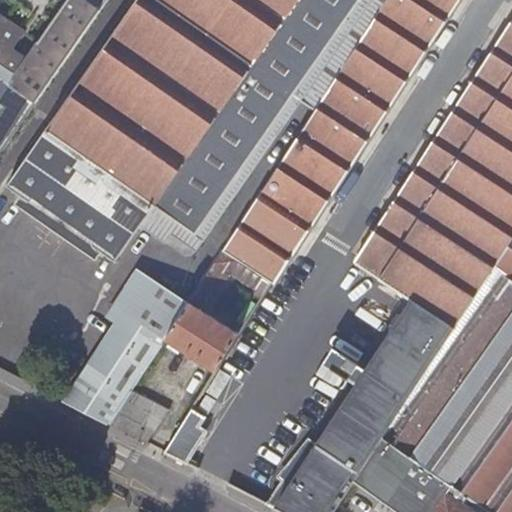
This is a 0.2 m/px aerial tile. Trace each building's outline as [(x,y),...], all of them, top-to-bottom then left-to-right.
[(140,0),(63,110),(10,187),(118,261),(151,214),(157,206),(199,235),(359,0),(140,0)] [(69,0),(32,55),(11,85),(34,101),(37,103),(109,0),(69,0)] [(359,0),(199,235),(207,240),(371,0),(359,0)] [(390,0),(264,195),(225,254),(273,285),(275,286),(290,263),(325,210),(377,131),(403,91),(455,11),(462,0),(390,0)] [(0,77),(11,85),(32,55),(21,47),(25,30),(2,16),(0,16),(0,77)] [(511,24),(356,263),(385,282),(415,302),(369,371),(359,387),(319,448),(311,443),(296,465),(304,471),(295,484),(287,478),(269,506),(281,511),(335,511),(355,481),(384,440),(511,244),(511,24)] [(0,77),(0,153),(34,101),(11,85),(0,77)] [(157,206),(151,214),(168,227),(167,228),(191,245),(199,235),(157,206)] [(511,511),(511,244),(384,440),(455,489),(488,511),(511,511)] [(173,343),(219,372),(220,369),(247,327),(242,324),(236,332),(207,314),(225,287),(222,284),(229,273),(256,291),(255,292),(265,298),(273,285),(225,254),(192,304),(191,303),(167,339),(168,340),(165,344),(169,348),(173,343)] [(166,338),(167,339),(191,303),(140,271),(117,307),(126,313),(118,325),(78,387),(67,403),(109,424),(166,338)] [(109,319),(118,325),(126,313),(117,307),(109,319)] [(135,391),(165,344),(168,340),(167,339),(166,338),(109,424),(112,425),(135,391)] [(359,387),(369,371),(344,355),(333,370),(359,387)] [(224,372),(210,394),(221,401),(235,379),(224,372)] [(151,427),(158,432),(172,410),(135,391),(112,425),(143,441),(151,427)] [(219,404),(210,398),(202,410),(211,416),(219,404)] [(167,454),(188,464),(208,432),(201,428),(208,418),(194,411),(167,454)] [(143,441),(150,445),(158,432),(151,427),(143,441)] [(384,440),(355,481),(400,511),(438,511),(455,489),(384,440)] [(488,511),(455,489),(438,511),(488,511)]
